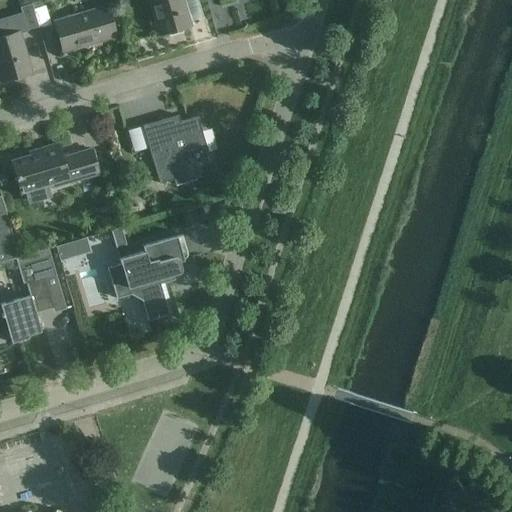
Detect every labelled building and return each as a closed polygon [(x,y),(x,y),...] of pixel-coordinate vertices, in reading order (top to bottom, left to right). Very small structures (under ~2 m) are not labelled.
[(38,27),(32,8),(31,2),(30,2),(25,4),(24,0),(16,0),(9,2),(15,22),(23,19),(27,31),(38,27)] [(148,0),(159,35),(190,26),(182,0),(148,0)] [(62,53),(116,37),(107,6),(53,21),(62,53)] [(0,81),(31,73),(28,65),(19,32),(0,37),(0,81)] [(159,184),(173,180),(189,175),(191,181),(214,174),(197,117),(167,126),(165,119),(142,126),(159,184)] [(40,149),(41,153),(11,162),(20,193),(50,184),(51,188),(98,174),(91,150),(62,158),(58,144),(40,149)] [(111,231),(116,247),(126,245),(121,228),(111,231)] [(176,238),(182,236),(181,235),(142,246),(144,252),(119,259),(120,265),(107,268),(116,299),(130,295),(142,301),(147,321),(169,315),(164,300),(168,299),(163,284),(169,282),(167,277),(176,275),(178,274),(179,273),(180,272),(181,269),(180,267),(179,262),(183,261),(181,256),(187,254),(186,253),(181,254),(176,238)] [(15,246),(0,250),(0,262),(18,257),(15,246)] [(23,284),(26,283),(29,296),(0,304),(0,305),(1,310),(0,310),(0,333),(7,331),(11,343),(28,338),(27,336),(40,332),(35,314),(52,309),(47,290),(59,286),(50,256),(17,266),(23,284)]
